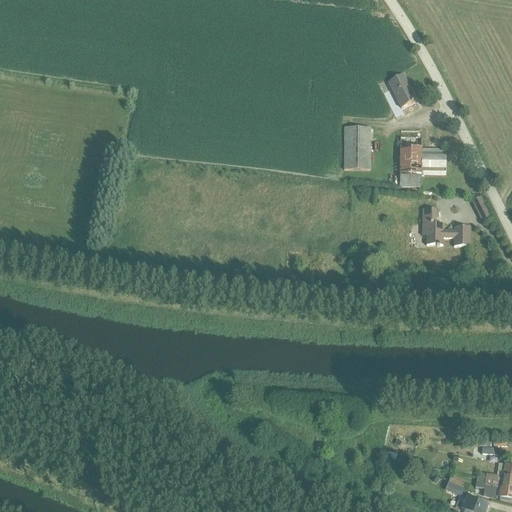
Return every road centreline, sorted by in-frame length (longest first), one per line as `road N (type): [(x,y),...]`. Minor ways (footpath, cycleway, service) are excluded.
road 1 (unclassified): [(0,257),(254,299),(511,308)]
road 2 (residential): [(511,230),(389,0)]
